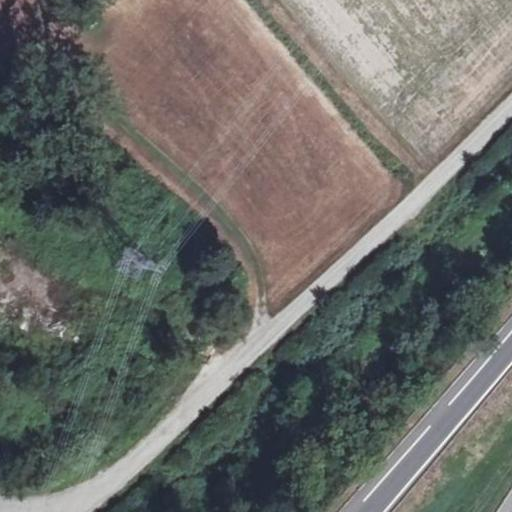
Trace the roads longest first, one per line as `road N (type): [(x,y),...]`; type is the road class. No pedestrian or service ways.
road 1 (unclassified): [(60,511),(84,501),(511,103)]
road 2 (motorway): [(511,343),(367,511)]
